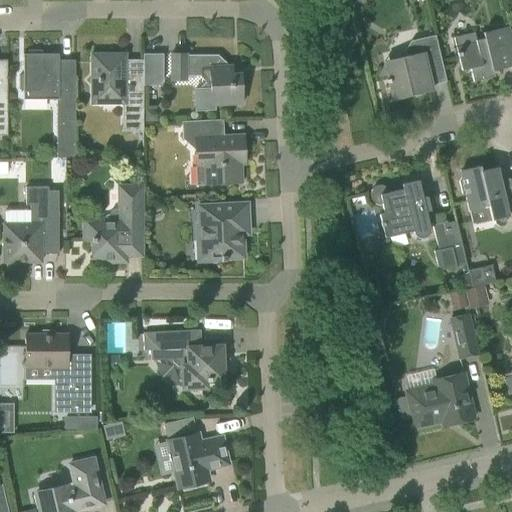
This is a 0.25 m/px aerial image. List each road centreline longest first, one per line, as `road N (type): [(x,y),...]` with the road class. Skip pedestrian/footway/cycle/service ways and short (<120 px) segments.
road 1 (residential): [(279,13),(75,11),(64,21),(0,21)]
road 2 (residential): [(0,303),(267,294)]
road 3 (residential): [(283,165),(428,143),(476,116),(511,109)]
road 4 (residential): [(275,511),(267,294)]
road 5 (residential): [(318,511),(511,469)]
road 6 (residential): [(283,165),(279,13)]
road 7 (residential): [(267,294),(281,294),(286,272),(283,165)]
